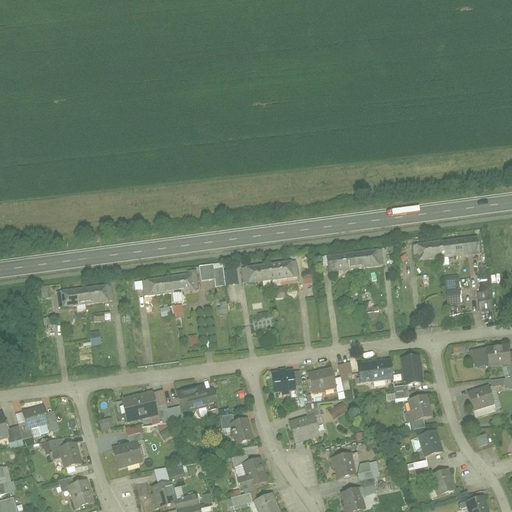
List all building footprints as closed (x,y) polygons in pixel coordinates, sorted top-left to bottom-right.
[(511,234),(503,236),(505,250),(511,249),(511,234)] [(473,237),(445,241),(448,258),(476,253),(473,237)] [(445,241),(417,245),(420,262),(448,258),(445,241)] [(379,250),(352,253),(355,270),(381,266),(379,250)] [(352,253),(326,258),(329,274),(355,270),(352,253)] [(293,261),(267,264),(270,281),(296,278),(293,261)] [(267,264),(241,268),(244,285),(270,281),(267,264)] [(478,311),(491,310),(487,266),(479,267),(481,293),(476,293),(478,311)] [(193,273),(168,277),(170,295),(196,291),(193,273)] [(303,284),(312,284),(312,276),(303,276),(303,284)] [(168,277),(141,282),(143,298),(170,295),(168,277)] [(445,305),(460,305),(459,280),(445,281),(445,305)] [(113,284),(86,288),(89,305),(115,301),(113,284)] [(86,288),(58,293),(60,309),(89,305),(86,288)] [(218,302),(219,315),(227,314),(226,302),(218,302)] [(172,319),(184,318),(183,306),(172,306),(172,319)] [(159,309),(161,318),(171,315),(169,307),(159,309)] [(365,320),(378,319),(377,308),(365,309),(365,320)] [(110,321),(109,313),(93,314),(94,322),(110,321)] [(100,332),(89,333),(90,346),(101,345),(100,332)] [(197,346),(197,336),(188,336),(189,347),(197,346)] [(494,345),(473,348),(474,368),(497,365),(494,345)] [(421,356),(401,359),(404,385),(425,383),(421,356)] [(393,359),(358,363),(361,382),(395,381),(393,359)] [(347,380),(346,375),(351,374),(350,363),(338,365),(340,381),(347,380)] [(333,368),(309,372),(313,394),(337,390),(333,368)] [(295,369),(273,374),(275,393),(282,393),(282,396),(290,394),(299,390),(295,369)] [(177,392),(184,413),(219,404),(213,384),(177,392)] [(349,384),(342,385),(345,397),(351,396),(349,384)] [(490,385),(467,392),(475,412),(496,406),(490,385)] [(154,389),(120,396),(127,423),(162,415),(154,389)] [(428,396),(409,399),(414,421),(434,416),(428,396)] [(328,412),(333,421),(342,415),(337,407),(328,412)] [(44,408),(23,414),(28,433),(49,427),(44,408)] [(181,421),(180,414),(178,415),(178,408),(166,409),(167,422),(181,421)] [(315,413),(290,421),(297,443),(321,435),(315,413)] [(3,415),(0,416),(0,443),(10,441),(3,415)] [(98,421),(101,432),(114,429),(111,418),(98,421)] [(250,418),(231,424),(237,445),(256,440),(250,418)] [(446,451),(439,432),(420,437),(426,458),(446,451)] [(477,447),(488,445),(486,436),(475,438),(477,447)] [(138,441),(113,447),(119,470),(144,463),(138,441)] [(59,448),(65,469),(84,464),(78,443),(59,448)] [(353,454),(332,458),(338,480),(358,475),(353,454)] [(269,480),(260,456),(241,463),(247,475),(238,477),(245,493),(269,480)] [(451,470),(432,475),(439,497),(459,491),(451,470)] [(89,480),(68,487),(76,511),(97,504),(89,480)] [(173,482),(151,488),(157,509),(175,504),(180,503),(173,482)] [(361,488),(342,493),(346,511),(365,511),(368,511),(361,488)] [(282,511),(274,493),(255,501),(259,511),(282,511)] [(232,509),(251,506),(249,495),(230,498),(232,509)] [(491,511),(486,496),(468,501),(470,511),(491,511)] [(177,511),(202,511),(198,498),(175,504),(177,511)]
